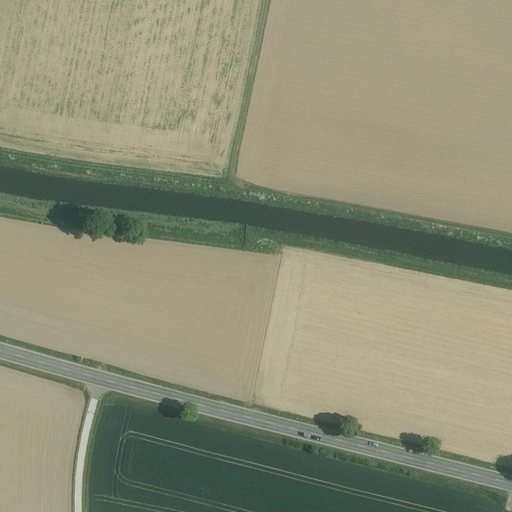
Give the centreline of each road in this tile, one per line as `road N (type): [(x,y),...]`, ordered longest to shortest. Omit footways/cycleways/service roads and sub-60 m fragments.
road 1 (secondary): [(0,351),(511,482)]
road 2 (track): [(265,0),(231,165)]
